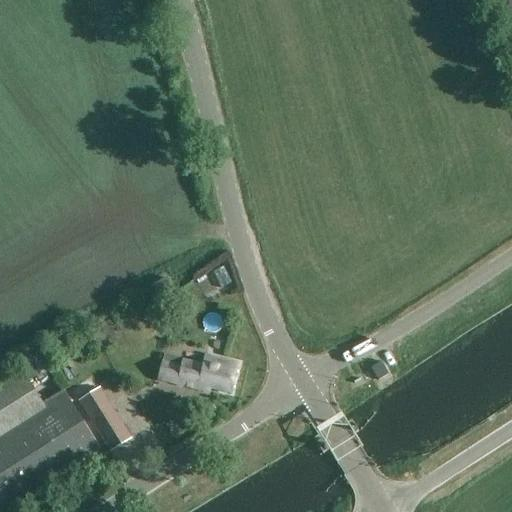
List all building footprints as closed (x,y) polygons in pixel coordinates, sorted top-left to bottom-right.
[(172,291),(166,280),(151,288),(157,299),(172,291)] [(463,317),(438,333),(445,344),(470,329),(463,317)] [(405,358),(432,340),(426,331),(399,350),(405,358)] [(181,362),(182,360),(165,356),(159,379),(208,392),(209,388),(230,393),(237,366),(206,358),(203,367),(181,362)] [(388,374),(381,362),(371,368),(378,380),(388,374)] [(43,409),(23,377),(0,391),(0,511),(1,511),(100,450),(64,395),(43,409)] [(125,431),(99,391),(79,404),(105,444),(125,431)]
